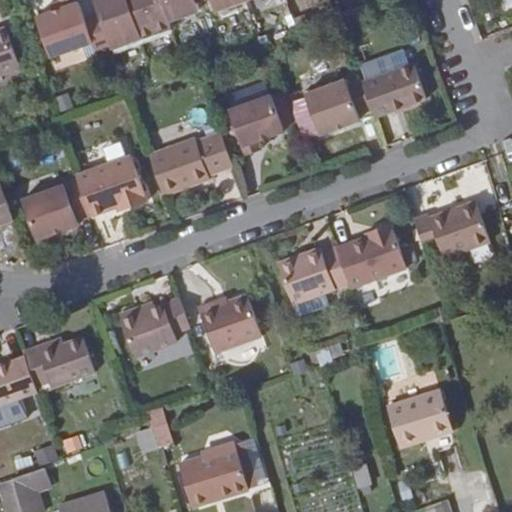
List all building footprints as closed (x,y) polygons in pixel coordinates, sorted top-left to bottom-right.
[(95,52),(112,46),(100,13),(85,18),(77,0),(59,0),(61,3),(63,8),(52,11),(36,17),(51,57),(92,42),(95,52)] [(103,0),(96,3),(100,13),(112,46),(114,52),(173,31),(171,26),(201,15),(195,0),(103,0)] [(212,0),(216,10),(242,0),(212,0)] [(63,8),(61,3),(51,6),(52,11),(63,8)] [(0,81),(24,73),(9,32),(0,35),(0,81)] [(415,63),(363,82),(373,109),(376,117),(406,106),(427,98),(415,63)] [(363,82),(362,79),(348,84),(346,79),(306,94),(320,134),(338,127),(361,119),(359,114),(373,109),(363,82)] [(230,110),(246,156),(256,152),(262,150),(258,140),(285,131),(272,95),(230,110)] [(150,155),(165,195),(196,184),(211,178),(210,176),(234,167),(223,135),(198,144),(196,138),(150,155)] [(119,165),(79,178),(93,216),(94,220),(105,216),(114,212),(116,217),(135,210),(119,165)] [(93,216),(79,178),(65,184),(64,181),(49,186),(50,189),(23,199),(38,240),(53,234),(52,232),(57,230),(64,228),(65,230),(80,225),(78,221),(93,216)] [(0,224),(14,219),(2,185),(0,185),(0,224)] [(413,214),(425,248),(440,243),(444,257),(491,240),(475,196),(450,205),(428,212),(427,209),(413,214)] [(359,239),(337,247),(350,283),(352,288),(408,268),(392,223),(373,230),(375,234),(368,236),(359,239)] [(350,283),(337,247),(323,253),(322,248),(306,253),(307,256),(303,257),(297,259),(297,256),(279,263),(294,303),(350,283)] [(247,295),(229,301),(217,306),(215,302),(207,305),(200,307),(216,352),(262,335),(247,295)] [(217,306),(229,301),(227,297),(215,302),(217,306)] [(175,332),(191,327),(181,298),(156,308),(154,303),(138,309),(131,311),(123,320),(136,357),(178,342),(175,332)] [(73,340),(65,343),(41,352),(39,346),(24,351),(26,356),(38,391),(39,392),(96,371),(84,336),(73,340)] [(41,352),(65,343),(63,338),(39,346),(41,352)] [(0,404),(38,391),(26,356),(0,365),(0,404)] [(428,435),(430,439),(453,433),(442,392),(389,407),(400,444),(428,435)] [(148,426),(154,445),(167,441),(162,421),(148,426)] [(65,454),(86,448),(82,434),(61,440),(65,454)] [(428,435),(400,444),(401,448),(430,439),(428,435)] [(53,445),(34,451),(38,464),(57,458),(53,445)] [(216,449),(175,461),(187,503),(245,487),(234,449),(217,454),(216,449)] [(351,467),(357,489),(372,485),(366,463),(351,467)] [(10,479),(19,511),(32,511),(37,511),(32,490),(47,485),(42,470),(10,479)] [(0,501),(3,511),(19,511),(10,479),(0,481),(0,501)] [(103,511),(98,495),(52,509),(53,511),(103,511)] [(452,511),(448,502),(427,511),(452,511)]
